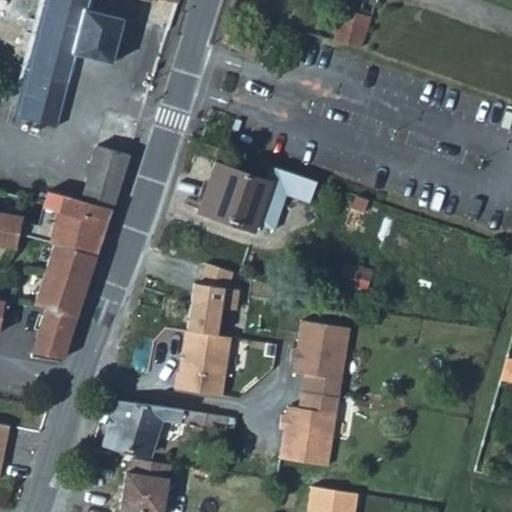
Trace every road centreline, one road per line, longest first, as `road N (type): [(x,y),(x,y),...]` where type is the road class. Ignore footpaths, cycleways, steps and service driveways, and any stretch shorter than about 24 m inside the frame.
road 1 (secondary): [(75,382),(200,0)]
road 2 (track): [(511,294),(445,511)]
road 3 (secondary): [(34,511),(75,382)]
